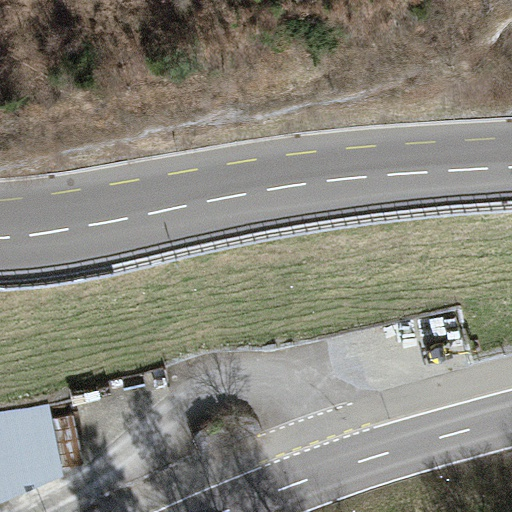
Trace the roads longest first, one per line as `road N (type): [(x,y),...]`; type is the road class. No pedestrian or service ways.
road 1 (secondary): [(0,217),(511,159)]
road 2 (primary): [(227,511),(370,458),(511,419)]
